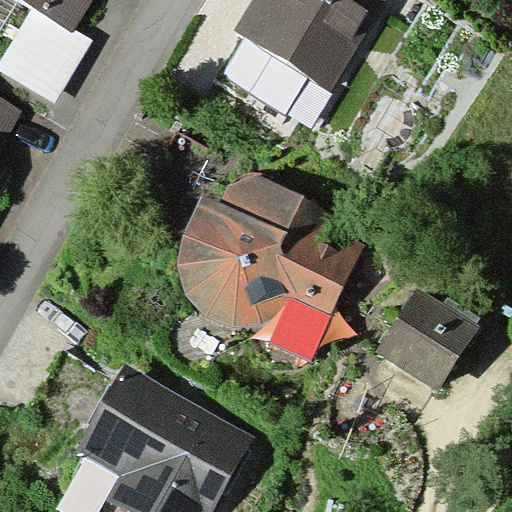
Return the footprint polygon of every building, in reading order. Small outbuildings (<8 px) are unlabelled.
[(28,0),(76,26),(90,0),(28,0)] [(375,0),(281,0),(258,35),(321,78),(375,0)] [(39,123),(0,100),(0,212),(14,181),(39,123)] [(237,307),(244,294),(292,319),(328,257),(300,240),(297,217),(230,185),(207,229),(191,220),(183,235),(179,249),(179,264),(183,280),(189,295),(202,306),(222,310),(237,307)] [(410,305),(383,352),(425,375),(462,311),(447,302),(436,321),(410,305)] [(183,511),(225,432),(128,381),(90,453),(127,473),(118,488),(164,511),(183,511)]
